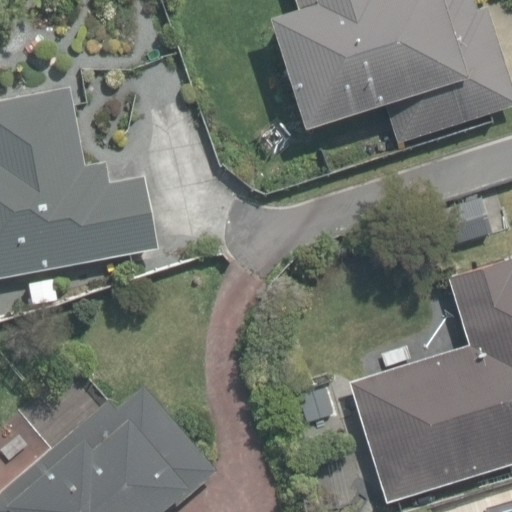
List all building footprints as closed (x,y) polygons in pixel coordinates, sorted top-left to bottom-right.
[(385,103),(396,139),(510,104),(481,9),(473,11),(469,0),(294,0),(297,9),(268,18),(302,129),(385,103)] [(0,275),(157,246),(143,172),(107,179),(104,163),(83,167),(68,85),(0,97),(0,275)] [(348,381),(385,501),(511,461),(511,264),(509,258),(447,277),(468,344),(348,381)] [(367,304),(381,314),(403,308),(408,290),(402,273),(388,262),(366,270),(361,287),(367,304)] [(28,299),(54,295),(50,272),(24,276),(28,299)] [(282,365),(302,360),(294,330),(274,335),(282,365)] [(156,511),(212,466),(143,383),(115,406),(108,397),(0,486),(0,511),(156,511)] [(511,511),(511,501),(483,509),(483,511),(511,511)]
